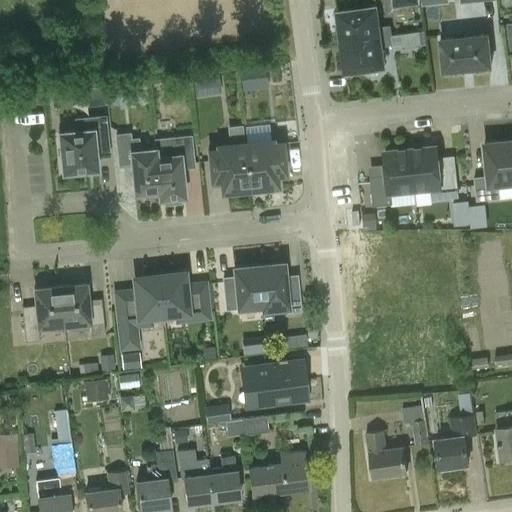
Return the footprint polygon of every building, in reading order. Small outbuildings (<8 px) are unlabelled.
[(338,13),(342,42),(391,35),(390,27),(378,28),(375,8),(338,13)] [(420,31),(401,34),(402,44),(403,48),(422,46),(420,31)] [(344,42),(342,42),(344,56),(346,72),(384,67),(381,47),(393,45),(391,35),(344,42)] [(488,35),(440,40),(444,72),(491,67),(488,35)] [(240,73),(242,89),(266,86),(264,70),(240,73)] [(279,71),(271,72),(272,83),(281,82),(279,71)] [(192,79),(195,97),(221,93),(219,75),(192,79)] [(164,96),(188,93),(186,78),(162,80),(164,96)] [(140,88),(117,90),(117,89),(107,90),(109,107),(111,107),(119,106),(119,110),(142,107),(140,88)] [(76,131),(58,133),(62,174),(97,170),(96,157),(109,156),(105,116),(75,119),(76,131)] [(134,194),(158,192),(154,149),(139,151),(138,139),(130,140),(130,134),(116,135),(119,166),(131,165),(134,194)] [(153,139),(154,149),(158,192),(159,200),(185,197),(182,168),(194,167),(191,135),(153,139)] [(272,140),(244,143),(249,191),(277,188),(276,176),(285,175),(282,143),(273,144),(272,140)] [(498,185),(511,183),(511,159),(510,141),(484,144),(487,176),(474,178),(476,201),(500,199),(498,185)] [(222,194),(249,191),(244,143),(217,146),(217,150),(208,151),(211,183),(221,182),(222,194)] [(437,147),(411,150),(415,190),(431,188),(432,200),(458,197),(455,170),(439,171),(437,147)] [(390,192),(415,190),(411,150),(385,153),(387,175),(371,177),(374,205),(391,204),(390,192)] [(283,263),(258,266),(263,311),(286,308),(287,313),(301,312),(298,280),(285,282),(283,263)] [(262,311),(263,311),(258,266),(234,268),(235,281),(222,282),(225,310),(262,307),(262,311)] [(183,274),(159,276),(163,314),(186,312),(186,320),(209,318),(207,302),(194,304),(192,285),(184,285),(183,274)] [(140,317),(163,314),(159,276),(135,279),(136,291),(128,291),(130,309),(117,311),(121,348),(137,346),(135,326),(141,325),(140,317)] [(86,284),(59,287),(63,325),(89,323),(90,335),(105,334),(102,307),(88,308),(86,284)] [(38,328),(63,325),(59,287),(34,289),(36,314),(22,315),(25,342),(39,340),(38,328)] [(242,339),(242,349),(265,348),(264,337),(242,339)] [(123,368),(141,365),(139,349),(121,352),(123,368)] [(511,351),(494,355),(495,366),(511,364),(511,351)] [(471,359),(472,369),(489,367),(488,357),(471,359)] [(277,363),(251,366),(256,406),(308,399),(302,359),(286,362),(285,359),(276,360),(277,363)] [(107,377),(84,380),(87,401),(110,397),(107,377)] [(227,403),(204,406),(207,422),(229,419),(227,403)] [(404,423),(412,422),(424,420),(422,405),(402,408),(404,423)] [(71,511),(70,504),(78,503),(67,408),(54,410),(57,438),(50,439),(54,469),(56,469),(58,481),(36,484),(37,497),(39,511),(71,511)] [(511,458),(511,409),(494,412),(496,424),(506,423),(507,427),(496,428),(501,460),(511,458)] [(468,465),(465,436),(478,435),(475,413),(449,417),(452,437),(436,439),(440,469),(468,465)] [(267,432),(265,416),(241,419),(243,435),(267,432)] [(429,443),(428,436),(427,437),(424,420),(412,422),(415,445),(429,443)] [(170,507),(167,482),(177,481),(170,430),(158,432),(160,450),(154,451),(156,464),(151,465),(153,479),(136,481),(140,511),(170,507)] [(403,447),(387,449),(384,430),(367,432),(374,478),(407,473),(403,447)] [(0,467),(18,467),(17,432),(0,432),(0,467)] [(248,468),(251,497),(309,489),(304,451),(280,454),(282,464),(248,468)] [(222,467),(208,469),(212,502),(240,498),(235,455),(221,457),(222,467)] [(181,462),(183,477),(187,505),(212,502),(208,469),(196,471),(195,460),(181,462)] [(106,470),(108,489),(85,492),(87,511),(120,511),(119,494),(130,492),(127,468),(106,470)]
